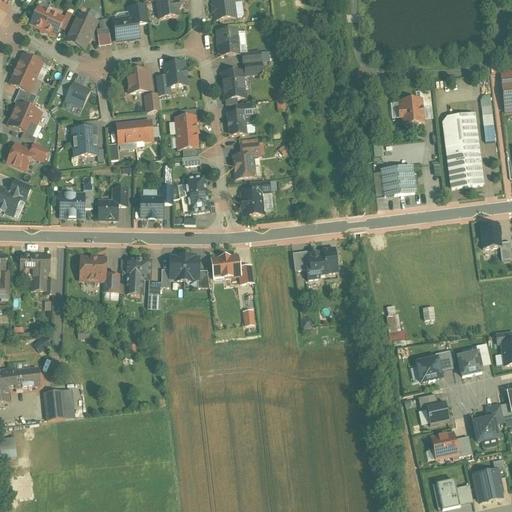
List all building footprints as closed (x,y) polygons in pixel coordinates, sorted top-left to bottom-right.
[(214,0),(213,0),(216,23),(235,21),(233,5),(232,0),(214,0)] [(177,6),(176,1),(156,4),(159,21),(179,18),(178,14),(182,9),(177,6)] [(51,15),(38,9),(28,28),(42,34),(51,15)] [(146,9),(129,11),(130,21),(136,20),(137,27),(149,25),(146,9)] [(65,21),(51,15),(42,34),(56,41),(65,21)] [(81,18),(79,17),(66,44),(84,52),(96,25),(89,21),(88,18),(84,16),(81,18)] [(130,21),(114,23),(117,44),(126,43),(128,43),(133,43),(134,42),(139,41),(137,27),(136,20),(130,21)] [(243,33),(217,35),(218,44),(219,49),(220,59),(240,57),(237,34),(243,33)] [(260,54),(242,56),(243,66),(261,65),(261,64),(260,56),(260,54)] [(268,55),(260,56),(261,64),(269,63),(268,55)] [(53,65),(36,57),(34,63),(42,67),(50,70),(53,65)] [(34,63),(24,58),(20,66),(19,65),(16,72),(36,81),(42,67),(34,63)] [(261,65),(243,66),(243,67),(245,66),(247,78),(263,77),(261,65)] [(184,66),(165,69),(166,79),(167,90),(170,90),(187,88),(186,79),(187,79),(186,73),(185,73),(184,66)] [(36,81),(16,72),(13,79),(14,80),(10,87),(20,92),(29,96),(29,95),(36,81)] [(146,73),(127,75),(130,97),(148,94),(148,95),(149,95),(146,73)] [(511,73),(500,75),(501,85),(502,85),(502,86),(511,85),(511,84),(511,73)] [(242,75),(223,77),(225,103),(226,103),(237,101),(245,100),(242,75)] [(166,79),(156,81),(158,97),(158,99),(170,97),(170,90),(167,90),(166,79)] [(66,100),(73,86),(63,81),(56,95),(66,100)] [(511,84),(511,85),(502,86),(502,85),(501,85),(504,116),(505,116),(505,115),(511,114),(511,84)] [(90,94),(73,86),(66,100),(66,101),(72,104),(71,106),(82,111),(90,94)] [(29,96),(20,92),(17,99),(34,106),(37,99),(29,95),(29,96)] [(430,94),(420,95),(421,102),(422,110),(432,109),(430,94)] [(158,97),(149,98),(149,97),(148,97),(149,98),(145,99),(147,116),(160,115),(158,99),(158,97)] [(34,106),(17,99),(14,105),(19,107),(31,113),(34,106)] [(490,100),(484,100),(480,105),(483,130),(493,129),(494,129),(490,100)] [(421,102),(400,105),(401,112),(399,112),(400,121),(402,120),(403,128),(424,125),(422,110),(421,102)] [(237,107),(235,108),(236,116),(245,115),(245,120),(253,119),(252,106),(237,107)] [(19,107),(14,117),(38,128),(42,118),(31,113),(19,107)] [(178,121),(194,120),(194,112),(178,114),(178,121)] [(236,116),(227,117),(229,139),(247,138),(245,120),(245,115),(236,116)] [(14,117),(10,127),(22,133),(33,138),(34,136),(38,128),(14,117)] [(474,118),(448,121),(444,127),(452,192),(483,188),(474,118)] [(196,136),(194,120),(178,121),(175,122),(176,138),(196,136)] [(151,125),(134,126),(136,146),(152,144),(151,125)] [(134,126),(117,128),(119,147),(136,146),(134,126)] [(493,129),(483,130),(485,145),(495,144),(493,129)] [(96,131),(73,133),(73,146),(97,145),(96,131)] [(38,138),(34,136),(33,138),(22,133),(20,140),(34,146),(38,138)] [(197,150),(196,136),(176,138),(178,154),(184,154),(198,152),(197,150)] [(26,177),(33,163),(34,159),(29,157),(31,152),(15,145),(4,168),(26,177)] [(97,145),(73,146),(74,160),(98,158),(97,145)] [(34,146),(31,152),(29,157),(34,159),(33,163),(43,167),(49,153),(34,146)] [(242,147),(240,147),(241,159),(234,160),(234,165),(233,166),(233,172),(235,173),(236,182),(255,180),(254,169),(252,169),(251,162),(254,159),(259,159),(258,146),(242,147)] [(279,152),(284,158),(290,154),(285,148),(279,152)] [(197,150),(198,152),(184,154),(185,162),(200,160),(199,150),(197,150)] [(200,160),(185,162),(185,169),(201,168),(200,160)] [(412,170),(381,174),(385,200),(415,196),(414,188),(416,187),(415,179),(413,179),(412,170)] [(204,180),(184,183),(187,200),(207,197),(204,180)] [(12,196),(28,203),(34,190),(18,183),(12,196)] [(269,185),(251,187),(252,196),(261,195),(261,196),(270,195),(269,185)] [(162,187),(162,200),(164,200),(164,212),(173,212),(173,187),(162,187)] [(0,190),(0,213),(19,222),(28,203),(12,196),(0,190)] [(114,190),(114,205),(120,205),(120,213),(128,213),(128,190),(114,190)] [(252,196),(242,197),(243,204),(242,205),(242,212),(244,212),(245,219),(263,217),(261,196),(261,195),(252,196)] [(87,197),(62,197),(62,211),(65,211),(65,222),(87,222),(87,215),(87,197)] [(207,197),(187,200),(190,217),(209,214),(207,197)] [(141,200),(141,221),(164,222),(164,212),(164,200),(162,200),(141,200)] [(101,205),(101,223),(120,223),(120,213),(120,205),(114,205),(101,205)] [(498,228),(481,230),(483,253),(500,251),(501,251),(500,247),(498,228)] [(509,246),(500,247),(501,251),(500,251),(502,264),(511,263),(509,246)] [(324,257),(318,258),(318,257),(317,257),(317,258),(312,258),(312,257),(311,257),(311,258),(309,259),(311,273),(306,273),(308,284),(320,282),(320,280),(327,279),(327,278),(338,276),(335,251),(323,253),(324,257)] [(309,255),(293,257),(295,275),(306,273),(311,273),(309,259),(309,255)] [(50,259),(21,258),(21,273),(33,274),(32,294),(46,294),(46,283),(47,283),(47,274),(50,274),(50,259)] [(176,284),(184,284),(184,259),(176,259),(176,260),(170,260),(170,273),(170,281),(176,281),(176,284)] [(193,259),(184,259),(184,284),(192,284),(192,282),(197,282),(198,282),(198,274),(199,260),(193,260),(193,259)] [(238,259),(210,262),(212,283),(238,280),(240,280),(239,271),(238,259)] [(92,260),(91,261),(81,261),(80,283),(104,285),(105,285),(105,278),(106,262),(97,261),(96,260),(92,260)] [(151,264),(137,264),(137,263),(128,263),(127,281),(143,282),(150,282),(151,264)] [(251,270),(239,271),(240,280),(238,280),(239,289),(253,287),(251,270)] [(9,273),(1,273),(1,287),(9,287),(9,273)] [(170,281),(170,273),(161,273),(161,286),(161,290),(170,291),(170,281)] [(209,292),(207,274),(198,274),(198,282),(197,282),(197,291),(209,292)] [(121,278),(105,278),(105,285),(104,285),(104,295),(120,296),(121,278)] [(143,282),(127,281),(127,285),(127,284),(127,287),(127,297),(142,298),(143,282)] [(47,283),(46,283),(46,294),(46,298),(56,298),(56,284),(47,283)] [(161,286),(149,285),(148,298),(150,298),(160,299),(161,290),(161,286)] [(9,292),(0,291),(0,299),(9,300),(9,292)] [(160,299),(150,298),(149,315),(160,315),(160,299)] [(400,318),(397,318),(395,309),(386,310),(391,344),(408,342),(407,333),(403,334),(400,318)] [(424,311),(424,322),(436,321),(435,310),(424,311)] [(244,329),(255,329),(254,313),(244,314),(244,329)] [(302,331),(312,330),(311,321),(301,322),(302,331)] [(88,332),(78,333),(78,341),(88,340),(88,332)] [(511,344),(511,335),(496,337),(497,346),(501,345),(511,344)] [(44,339),(34,348),(41,357),(52,347),(44,339)] [(511,368),(511,344),(501,345),(504,370),(511,368)] [(435,359),(436,362),(438,362),(440,375),(452,373),(449,356),(435,359)] [(481,375),(476,356),(457,361),(462,380),(481,375)] [(436,362),(416,366),(420,389),(442,384),(440,375),(438,362),(436,362)] [(38,372),(14,374),(14,371),(2,372),(3,382),(3,384),(14,383),(16,392),(40,389),(38,372)] [(3,382),(0,382),(0,406),(10,406),(8,392),(16,392),(14,383),(3,384),(3,382)] [(62,394),(44,396),(47,424),(65,422),(62,394)] [(426,412),(437,409),(435,399),(418,402),(421,415),(426,413),(426,412)] [(437,409),(426,412),(426,413),(430,430),(449,425),(445,407),(437,409)] [(500,408),(486,411),(489,423),(493,422),(494,427),(503,425),(500,408)] [(511,415),(510,408),(501,410),(504,426),(511,423),(511,415)] [(489,423),(480,424),(479,423),(471,425),(472,432),(474,432),(477,446),(497,441),(494,427),(493,422),(489,423)] [(453,435),(430,441),(436,466),(459,461),(455,444),(453,435)] [(0,461),(17,461),(16,441),(0,441),(0,461)] [(468,441),(455,444),(459,461),(471,458),(468,441)] [(497,474),(499,482),(507,480),(503,464),(495,466),(497,474)] [(0,474),(0,500),(8,500),(8,495),(9,495),(8,483),(6,483),(6,475),(0,474)] [(472,480),(479,509),(504,503),(499,482),(497,474),(472,480)] [(457,492),(455,481),(432,486),(437,511),(461,511),(461,509),(457,492)] [(470,489),(457,492),(461,509),(474,506),(470,489)]
